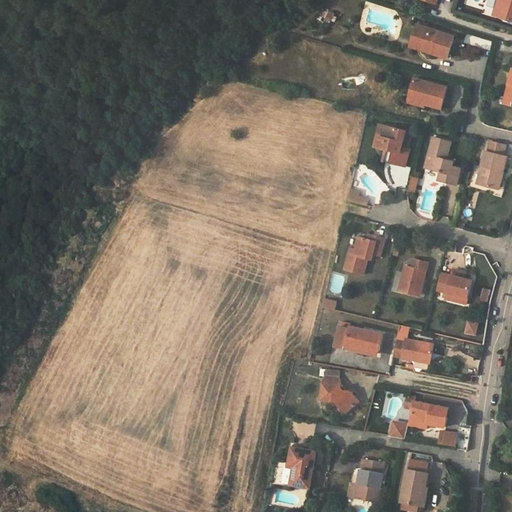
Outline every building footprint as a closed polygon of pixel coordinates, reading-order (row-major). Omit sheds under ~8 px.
[(511,0),(501,0),(504,1),(499,16),(511,19),(511,0)] [(418,24),(412,45),(450,57),(455,36),(418,24)] [(426,100),(426,103),(443,107),(448,87),(415,78),(410,96),(426,100)] [(425,106),(426,103),(426,100),(410,96),(409,101),(425,106)] [(382,125),(377,148),(379,149),(382,137),(385,137),(387,126),(382,125)] [(386,162),(408,168),(413,150),(404,148),(408,131),(387,126),(385,137),(382,137),(379,149),(382,149),(389,151),(386,162)] [(436,158),(433,171),(442,174),(440,182),(459,187),(463,170),(455,168),(456,163),(450,161),(454,143),(436,138),(431,157),(436,158)] [(494,142),(491,153),(506,157),(509,146),(494,142)] [(386,162),(389,151),(382,149),(379,160),(386,162)] [(497,191),(502,172),(506,173),(510,158),(506,157),(491,153),(489,152),(480,186),(497,191)] [(431,157),(427,170),(433,171),(436,158),(431,157)] [(502,172),(497,191),(501,192),(506,173),(502,172)] [(416,193),(420,180),(414,178),(410,192),(416,193)] [(348,200),(367,205),(369,200),(359,197),(359,195),(350,192),(348,200)] [(356,250),(355,257),(349,255),(345,271),(363,276),(368,260),(371,261),(373,255),(380,256),(385,239),(377,237),(375,242),(367,240),(360,238),(356,250)] [(407,267),(401,291),(404,292),(418,296),(421,286),(419,285),(421,280),(425,281),(430,264),(414,260),(412,268),(407,267)] [(448,296),(469,301),(474,282),(467,281),(460,279),(461,273),(454,271),(452,277),(442,274),(437,293),(448,296)] [(489,304),(492,292),(486,291),(482,302),(489,304)] [(469,301),(448,296),(446,302),(468,307),(469,301)] [(335,309),(337,301),(324,297),(322,306),(335,309)] [(347,342),(346,344),(379,352),(383,334),(351,326),(352,322),(343,320),(342,325),(341,325),(337,340),(347,342)] [(394,355),(431,363),(434,344),(406,338),(406,341),(398,339),(394,355)] [(324,382),(322,399),(335,400),(346,412),(359,400),(350,391),(343,391),(341,388),(339,377),(327,376),(324,382)] [(403,403),(414,405),(414,402),(415,398),(404,396),(403,403)] [(411,420),(429,423),(446,427),(449,408),(414,402),(414,405),(411,420)] [(410,425),(428,428),(429,423),(411,420),(410,425)] [(441,431),(439,443),(457,445),(458,433),(441,431)] [(295,467),(291,483),(310,487),(316,451),(292,447),(289,466),(295,467)] [(378,504),(387,462),(364,458),(359,484),(351,483),(349,495),(376,500),(375,504),(378,504)] [(411,459),(409,469),(426,472),(428,462),(411,459)] [(408,469),(401,501),(405,501),(420,504),(424,485),(427,486),(429,473),(426,472),(409,469),(408,469)] [(430,487),(427,486),(424,485),(420,504),(424,505),(426,506),(430,487)] [(403,508),(423,511),(424,505),(420,504),(405,501),(403,508)]
